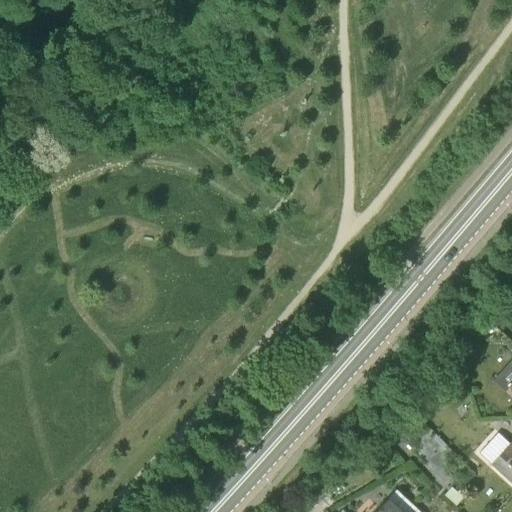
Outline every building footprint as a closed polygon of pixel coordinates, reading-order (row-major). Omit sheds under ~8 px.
[(511,359),(493,381),(505,392),(509,387),(511,390),(511,359)] [(439,391),(427,380),(417,392),(422,396),(418,400),(426,407),(439,391)] [(508,463),(511,466),(511,440),(494,460),(503,469),(508,463)] [(327,494),(322,490),(320,488),(312,497),(314,499),(318,503),(327,494)] [(404,511),(389,498),(375,511),(404,511)]
